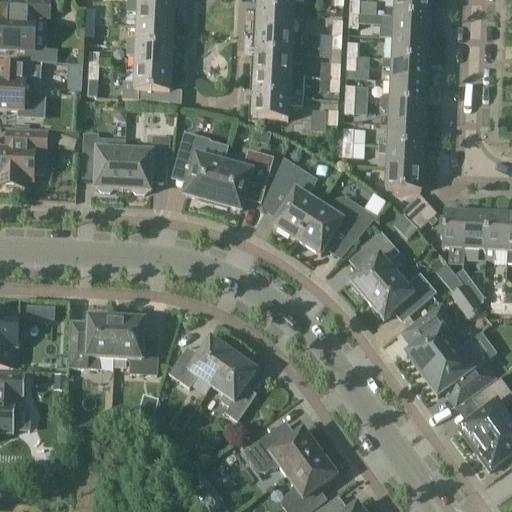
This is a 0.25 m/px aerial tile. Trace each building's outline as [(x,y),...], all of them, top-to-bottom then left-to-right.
[(127,0),(127,7),(173,9),(173,0),(127,0)] [(299,0),(259,0),(260,4),(264,4),(263,14),(308,16),(309,8),(299,8),(299,0)] [(342,0),(333,0),(333,9),(342,10),(342,0)] [(422,0),(394,0),(394,12),(385,11),(385,20),(394,20),(429,22),(429,12),(433,13),(434,1),(422,0)] [(2,25),(0,24),(0,53),(36,55),(37,22),(51,23),(52,5),(3,3),(2,25)] [(348,18),(358,18),(358,5),(349,4),(348,18)] [(126,7),(125,15),(137,15),(137,29),(176,31),(177,19),(173,19),(173,9),(127,7),(126,7)] [(85,13),(84,26),(94,27),(94,13),(85,13)] [(259,23),(258,35),(297,37),(298,23),(308,24),(308,16),(263,14),(263,23),(259,23)] [(358,18),(348,18),(347,32),(357,32),(358,18)] [(394,20),(392,42),(432,44),(432,32),(428,31),(429,22),(394,20)] [(331,39),(341,39),(342,25),(332,25),(331,39)] [(94,27),(84,26),(83,40),(93,41),(94,27)] [(127,41),(126,50),(171,52),(171,43),(175,43),(176,31),(137,29),(136,41),(127,41)] [(307,37),(297,37),(258,35),(257,47),(261,47),(261,57),(306,59),(307,37)] [(341,39),(331,39),(331,52),(340,53),(341,39)] [(392,42),(391,63),(423,65),(427,65),(427,56),(431,56),(432,44),(392,42)] [(346,61),(356,62),(356,48),(347,47),(346,61)] [(126,50),(126,59),(135,59),(135,72),(174,74),(174,62),(170,62),(171,52),(126,50)] [(98,56),(89,56),(88,70),(97,70),(98,56)] [(256,66),(256,78),(295,80),(296,66),(306,67),(306,59),(261,57),(260,66),(256,66)] [(380,72),(379,57),(357,58),(357,73),(380,72)] [(356,62),(346,61),(345,75),(355,75),(356,62)] [(383,63),(382,70),(384,72),(391,72),(390,85),(430,87),(430,75),(426,75),(427,65),(423,65),(391,63),(383,63)] [(0,113),(23,115),(24,99),(39,100),(40,70),(0,67),(0,113)] [(330,68),(329,82),(339,82),(339,69),(330,68)] [(97,70),(88,70),(87,100),(96,101),(97,70)] [(122,88),(121,103),(163,105),(163,96),(169,96),(169,86),(173,86),(174,74),(135,72),(134,86),(124,85),(122,88)] [(295,80),(256,78),(255,90),(259,90),(259,100),(309,102),(310,81),(295,80)] [(356,91),(378,93),(379,81),(357,79),(356,91)] [(339,82),(329,82),(328,96),(338,96),(339,82)] [(380,102),(380,106),(389,106),(424,108),(425,99),(429,99),(430,87),(390,85),(390,99),(384,98),(380,102)] [(344,104),(353,105),(354,91),(345,90),(344,104)] [(254,109),(254,125),(269,126),(269,123),(293,124),(294,110),(309,110),(309,102),(259,100),(258,110),(254,109)] [(353,105),(344,104),(343,118),(353,119),(353,105)] [(380,106),(380,110),(384,114),(389,115),(388,128),(427,130),(428,117),(424,117),(424,108),(389,106),(380,106)] [(336,129),(337,115),(328,115),(327,129),(336,129)] [(379,141),(378,149),(387,150),(422,151),(423,142),(427,142),(427,130),(388,128),(388,141),(379,141)] [(250,141),(270,145),(272,134),(252,130),(250,141)] [(64,133),(63,139),(77,143),(78,143),(78,134),(64,133)] [(346,133),(345,147),(354,147),(355,134),(346,133)] [(0,153),(0,190),(24,192),(24,184),(32,184),(32,178),(38,178),(41,177),(43,175),(44,172),(44,165),(46,137),(6,135),(5,154),(0,153)] [(212,209),(223,168),(210,165),(205,156),(208,144),(184,137),(177,163),(193,168),(185,199),(198,202),(197,205),(212,209)] [(83,138),(82,166),(95,166),(94,193),(97,193),(100,196),(109,196),(112,194),(122,194),(124,155),(96,153),(97,139),(83,138)] [(151,156),(124,155),(122,194),(132,195),(134,197),(143,198),(146,195),(150,195),(151,169),(166,170),(169,142),(152,141),(151,156)] [(376,157),(375,144),(356,145),(357,158),(376,157)] [(354,147),(345,147),(344,161),(354,161),(354,147)] [(378,149),(378,158),(387,158),(386,171),(425,173),(426,161),(422,161),(422,151),(387,150),(378,149)] [(223,168),(212,209),(226,213),(227,210),(239,214),(247,186),(251,184),(265,188),(272,162),(247,155),(244,167),(236,172),(223,168)] [(283,163),(271,191),(289,202),(273,229),(296,244),(318,209),(309,204),(308,197),(316,184),(283,163)] [(425,173),(386,171),(385,194),(420,195),(421,185),(425,185),(425,173)] [(409,225),(428,208),(419,199),(400,216),(409,225)] [(328,216),(318,209),(296,244),(320,259),(336,232),(354,244),(374,221),(344,202),(336,203),(328,216)] [(436,217),(428,208),(409,225),(418,234),(436,217)] [(463,253),(465,213),(453,213),(453,217),(443,216),(441,252),(463,253)] [(477,214),(465,213),(463,253),(485,254),(487,219),(477,218),(477,214)] [(485,254),(484,264),(494,265),(494,254),(506,255),(508,216),(496,215),(496,219),(487,219),(485,254)] [(369,267),(360,274),(349,284),(351,287),(350,290),(357,297),(359,296),(366,304),(395,279),(385,267),(398,256),(381,236),(359,255),(369,267)] [(463,273),(455,279),(463,290),(477,310),(481,307),(483,306),(483,300),(463,273)] [(395,279),(366,304),(372,311),(371,314),(377,321),(380,321),(383,324),(403,306),(412,317),(435,296),(419,277),(405,290),(395,279)] [(463,290),(458,283),(447,290),(453,296),(463,290)] [(505,306),(490,305),(490,316),(504,316),(505,306)] [(423,345),(406,357),(407,360),(408,359),(420,376),(420,377),(421,379),(421,378),(458,352),(449,340),(459,333),(441,309),(412,330),(423,345)] [(53,311),(43,311),(43,322),(53,323),(53,311)] [(0,370),(11,371),(13,349),(15,350),(17,320),(9,319),(9,315),(0,314),(0,370)] [(82,342),(70,342),(68,371),(97,373),(98,362),(113,363),(116,323),(104,322),(102,319),(93,319),(91,321),(87,321),(86,339),(82,342)] [(116,323),(113,363),(127,363),(130,366),(129,377),(156,379),(157,354),(142,353),(144,324),(140,324),(138,321),(129,321),(126,323),(116,323)] [(194,364),(183,356),(168,378),(188,392),(197,380),(210,390),(232,358),(222,351),(222,349),(215,344),(213,345),(209,342),(194,364)] [(458,352),(421,378),(436,398),(436,399),(437,400),(445,394),(448,398),(446,399),(455,411),(495,382),(469,345),(459,353),(458,352)] [(232,358),(210,390),(222,398),(220,401),(220,404),(221,407),(228,411),(224,417),(236,426),(251,404),(240,396),(255,374),(252,372),(252,369),(251,369),(244,364),(242,365),(232,358)] [(24,380),(0,378),(0,436),(13,437),(14,408),(12,408),(13,400),(23,400),(24,380)] [(54,378),(54,394),(66,395),(67,379),(54,378)] [(471,403),(481,416),(468,426),(458,433),(471,451),(473,449),(475,453),(511,427),(501,413),(511,404),(511,399),(499,382),(471,403)] [(111,424),(107,414),(99,418),(100,420),(103,428),(111,424)] [(511,428),(511,427),(475,453),(478,456),(475,458),(488,475),(507,462),(511,469),(511,428)] [(279,450),(269,437),(243,456),(257,475),(264,476),(272,470),(276,471),(278,469),(285,480),(318,456),(315,451),(315,447),(309,439),(306,438),(302,433),(279,450)] [(318,456),(285,480),(293,490),(291,492),(290,495),(283,501),(281,509),(283,511),(313,511),(320,507),(311,496),(335,478),(331,474),(331,470),(325,462),(322,461),(318,456)] [(190,466),(180,473),(185,481),(195,474),(190,466)] [(195,500),(210,488),(202,476),(186,487),(195,500)]
